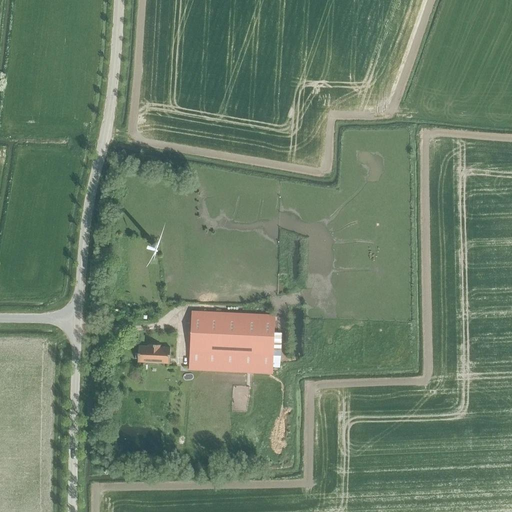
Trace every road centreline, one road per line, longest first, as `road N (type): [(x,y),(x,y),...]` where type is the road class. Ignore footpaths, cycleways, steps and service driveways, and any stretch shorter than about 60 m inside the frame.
road 1 (tertiary): [(77,321),(118,0)]
road 2 (tertiary): [(72,511),(77,321)]
